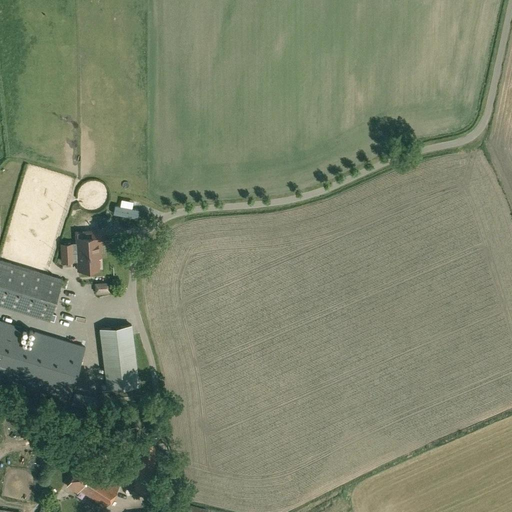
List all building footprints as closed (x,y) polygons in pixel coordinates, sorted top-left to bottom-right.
[(77,252),(100,251),(99,236),(79,237),(80,252),(77,252)] [(62,261),(73,260),(72,242),(62,243),(62,261)] [(100,251),(77,252),(78,269),(98,268),(98,267),(100,265),(99,260),(97,258),(97,252),(100,252),(100,251)] [(49,274),(0,259),(0,305),(36,316),(49,274)] [(62,278),(49,274),(36,316),(49,319),(62,278)] [(99,286),(100,294),(115,293),(114,285),(99,286)] [(0,376),(67,398),(83,345),(36,330),(32,344),(18,340),(22,326),(0,319),(0,376)] [(131,324),(99,328),(107,388),(138,385),(131,324)] [(139,385),(101,389),(103,403),(140,399),(139,385)] [(145,455),(133,456),(135,489),(156,488),(154,445),(144,445),(145,455)] [(77,491),(78,489),(106,506),(119,485),(82,461),(66,485),(77,491)]
